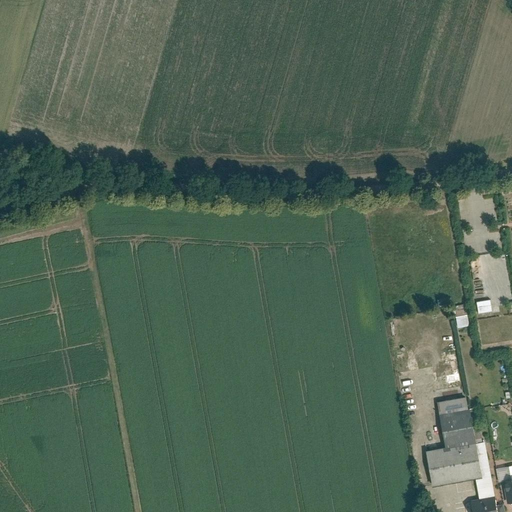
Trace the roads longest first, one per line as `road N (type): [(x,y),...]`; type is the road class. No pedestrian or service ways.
road 1 (track): [(466,183),(267,197),(92,189),(0,214)]
road 2 (track): [(77,192),(137,511)]
